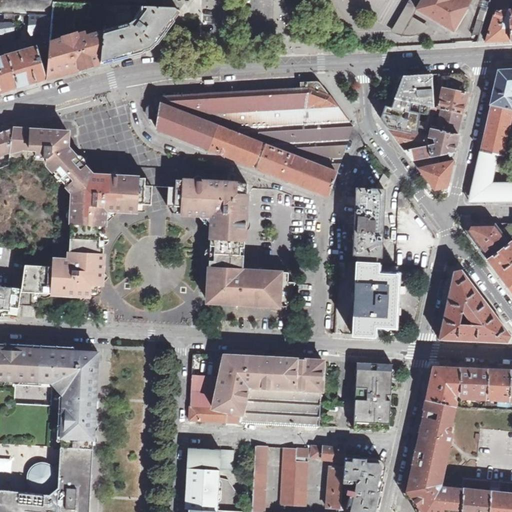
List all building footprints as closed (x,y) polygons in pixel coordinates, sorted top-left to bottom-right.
[(0,0),(0,13),(53,15),(53,13),(54,1),(53,0),(0,0)] [(317,0),(318,3),(317,10),(326,11),(326,0),(317,0)] [(453,30),(470,0),(421,0),(417,9),(453,30)] [(498,0),(496,10),(509,9),(508,2),(507,0),(498,0)] [(89,17),(90,3),(70,2),(54,1),(53,13),(89,17)] [(110,12),(117,12),(117,4),(107,4),(106,12),(110,12)] [(157,41),(179,11),(174,7),(143,6),(142,12),(136,20),(130,25),(104,31),(101,63),(140,52),(151,49),(157,41)] [(475,19),(482,21),(485,11),(478,9),(475,19)] [(511,40),(509,9),(496,10),(486,41),(511,40)] [(0,44),(41,32),(46,31),(51,29),(53,15),(0,13),(0,44)] [(470,34),(478,34),(482,21),(475,19),(470,34)] [(417,33),(421,25),(414,21),(409,29),(417,33)] [(49,54),(47,79),(101,63),(104,31),(88,36),(86,32),(78,34),(77,33),(68,35),(69,38),(66,39),(63,37),(64,34),(62,34),(61,35),(60,37),(58,55),(49,54)] [(50,43),(0,56),(0,88),(1,91),(47,79),(49,54),(50,43)] [(480,151),(481,151),(477,170),(486,172),(482,187),(475,191),(473,191),(471,200),(480,200),(480,196),(484,193),(491,193),(491,200),(511,199),(511,184),(491,185),(490,183),(496,155),(502,156),(511,112),(511,68),(497,70),(490,104),(491,105),(480,151)] [(443,89),(438,108),(461,114),(462,114),(470,80),(462,73),(438,74),(439,88),(443,89)] [(431,106),(433,107),(430,75),(403,76),(395,98),(431,106)] [(157,129),(328,196),(353,127),(320,82),(317,81),(300,82),(301,89),(162,97),(160,107),(150,106),(147,108),(146,113),(149,116),(159,118),(157,129)] [(380,118),(389,129),(411,133),(417,132),(418,128),(420,114),(430,114),(431,106),(395,98),(389,96),(380,118)] [(461,114),(438,108),(433,107),(431,106),(430,114),(426,137),(428,137),(433,138),(434,145),(428,146),(430,157),(438,155),(454,151),(458,134),(457,134),(461,114)] [(0,155),(10,152),(13,128),(0,132),(0,155)] [(135,211),(136,211),(137,185),(92,182),(92,176),(89,176),(89,171),(80,161),(71,144),(70,138),(69,132),(62,131),(51,131),(34,130),(25,129),(13,128),(10,152),(9,166),(0,168),(0,243),(28,247),(23,277),(19,305),(38,306),(39,304),(40,302),(42,298),(45,296),(49,294),(54,293),(89,295),(90,294),(90,285),(91,284),(94,284),(101,278),(103,247),(99,247),(100,232),(104,232),(105,209),(135,211)] [(430,157),(413,160),(434,189),(447,186),(452,161),(439,164),(438,155),(430,157)] [(477,170),(473,191),(475,191),(482,187),(486,172),(477,170)] [(137,185),(144,185),(145,178),(93,175),(89,171),(89,176),(92,176),(92,182),(137,185)] [(174,206),(174,213),(183,214),(183,213),(212,215),(209,283),(208,282),(207,300),(209,300),(209,302),(221,302),(286,306),(295,282),(288,282),(288,273),(246,271),(245,270),(244,271),(242,269),(243,268),(243,254),(243,246),(245,203),(246,203),(247,183),(176,180),(176,187),(168,187),(167,205),(174,206)] [(137,185),(136,211),(143,204),(144,185),(137,185)] [(144,185),(143,204),(151,204),(152,185),(144,185)] [(358,262),(375,263),(376,257),(381,257),(383,214),(382,214),(383,189),(356,188),(355,217),(352,223),(351,223),(351,229),(349,229),(349,230),(354,230),(353,255),(358,256),(358,262)] [(398,207),(405,207),(411,203),(402,192),(400,192),(399,193),(398,207)] [(465,230),(487,259),(510,241),(511,239),(511,222),(469,224),(465,230)] [(508,286),(511,283),(511,243),(510,241),(487,259),(508,286)] [(394,326),(397,274),(377,273),(377,263),(375,263),(358,262),(356,262),(352,334),(374,336),(374,325),(394,326)] [(461,269),(453,271),(439,339),(507,342),(510,335),(461,269)] [(0,312),(9,313),(10,306),(15,307),(19,308),(19,305),(23,277),(15,276),(13,290),(0,288),(0,312)] [(90,294),(89,295),(93,296),(101,296),(101,278),(94,284),(91,284),(90,285),(90,294)] [(89,511),(94,436),(96,397),(92,397),(95,352),(74,351),(74,347),(73,347),(41,345),(40,346),(40,349),(38,349),(34,349),(34,345),(33,345),(18,344),(17,344),(17,345),(18,346),(18,348),(14,348),(6,347),(6,345),(7,345),(7,344),(6,343),(0,342),(0,442),(61,446),(59,467),(54,467),(53,465),(50,463),(46,461),(43,461),(39,461),(35,463),(32,465),(30,468),(29,470),(28,474),(28,477),(29,480),(30,483),(32,485),(31,491),(0,488),(0,511),(89,511)] [(225,355),(218,386),(213,408),(243,415),(248,390),(251,387),(295,390),(296,359),(225,355)] [(323,361),(296,359),(295,390),(322,390),(323,361)] [(354,429),(389,431),(390,405),(390,400),(386,400),(386,394),(386,389),(391,389),(392,364),(361,362),(357,362),(354,429)] [(425,399),(455,405),(455,400),(451,397),(452,394),(458,393),(460,367),(433,366),(425,399)] [(460,367),(458,393),(460,398),(486,399),(487,369),(460,367)] [(487,369),(486,399),(499,399),(498,409),(508,409),(510,370),(487,369)] [(190,420),(319,427),(319,409),(321,400),(322,390),(295,390),(251,387),(248,390),(243,415),(213,408),(218,386),(212,385),(205,384),(202,384),(202,378),(192,378),(190,420)] [(459,511),(463,489),(441,487),(453,432),(450,431),(456,405),(455,405),(425,399),(423,410),(426,410),(421,429),(408,490),(423,511),(443,511),(445,511),(459,511)] [(252,511),(264,511),(268,447),(256,446),(252,511)] [(327,507),(341,508),(343,483),(344,461),(342,461),(343,448),(323,446),(323,447),(312,446),(312,447),(309,446),(309,449),(284,448),(281,504),(306,506),(308,462),(303,462),(303,457),(311,458),(322,459),(321,460),(332,461),(330,468),(329,478),(327,507)] [(188,448),(187,468),(220,469),(220,450),(220,449),(188,448)] [(234,450),(220,450),(220,469),(233,470),(234,450)] [(345,456),(344,461),(343,483),(357,483),(356,489),(355,492),(357,492),(356,496),(351,494),(348,506),(348,507),(348,511),(374,511),(384,468),(382,467),(382,464),(381,462),(379,461),(377,460),(377,458),(345,456)] [(185,509),(218,510),(220,469),(187,468),(185,509)] [(487,511),(511,511),(511,493),(499,493),(500,483),(491,482),(490,492),(487,511)] [(459,511),(487,511),(490,492),(463,489),(459,511)]
